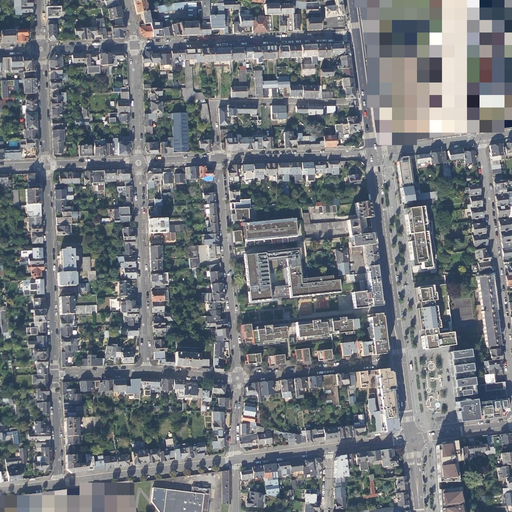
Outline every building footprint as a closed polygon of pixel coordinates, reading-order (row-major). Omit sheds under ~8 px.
[(50,0),(46,0),(47,4),(47,9),(61,8),(61,5),(56,5),(56,3),(51,3),(50,0)] [(113,8),(119,7),(118,3),(118,0),(115,1),(115,0),(99,0),(100,3),(105,2),(106,7),(112,6),(113,8)] [(144,0),(139,0),(133,1),(135,7),(136,13),(142,12),(147,11),(144,0)] [(222,2),(221,0),(213,0),(208,0),(208,12),(216,9),(218,8),(219,16),(213,16),(213,17),(208,17),(209,19),(209,23),(209,30),(217,30),(219,30),(223,30),(223,24),(223,21),(222,12),(222,9),(222,2)] [(278,15),(278,0),(275,0),(275,5),(274,5),(274,3),(272,3),(272,5),(264,5),(264,15),(273,15),(278,15)] [(293,31),(292,1),(290,1),(289,1),(289,4),(282,4),(282,1),(278,0),(278,15),(279,32),(283,32),(285,32),(284,22),(281,22),(282,14),(288,14),(288,18),(286,18),(287,31),(293,31)] [(342,9),(341,0),(333,0),(334,4),(324,6),(325,18),(343,16),(342,9)] [(511,0),(450,0),(459,11),(458,12),(458,14),(461,16),(462,16),(463,16),(466,19),(479,37),(474,41),(480,79),(467,81),(469,95),(490,93),(491,95),(496,95),(497,92),(511,89),(511,0)] [(196,17),(196,15),(195,1),(187,2),(172,3),(165,5),(167,12),(174,10),(187,9),(188,18),(192,17),(196,17)] [(305,4),(305,3),(300,2),(292,1),(293,31),(296,31),(299,31),(298,16),(294,16),(294,13),(295,13),(295,9),(305,10),(305,4)] [(319,4),(305,4),(305,10),(305,13),(317,13),(317,11),(320,11),(319,4)] [(167,12),(165,5),(157,7),(158,9),(159,13),(167,12)] [(15,7),(15,15),(21,15),(21,13),(32,13),(31,9),(31,7),(15,7)] [(120,10),(119,7),(113,8),(108,9),(110,20),(114,19),(122,18),(120,10)] [(63,8),(61,8),(47,9),(47,13),(47,17),(60,17),(60,14),(63,14),(63,8)] [(148,11),(147,11),(142,12),(143,18),(144,24),(145,24),(150,23),(148,11)] [(238,15),(239,25),(239,26),(244,26),(244,27),(246,27),(251,27),(251,17),(251,16),(245,16),(245,15),(244,13),(238,14),(238,15)] [(270,17),(262,17),(257,17),(257,18),(256,18),(255,17),(251,17),(251,27),(251,33),(261,33),(271,32),(270,17)] [(124,26),(122,18),(114,19),(116,27),(124,26)] [(312,30),(321,30),(321,18),(307,18),(307,30),(312,30)] [(173,36),(170,24),(169,19),(165,20),(166,28),(161,29),(164,37),(168,36),(173,36)] [(59,24),(59,20),(47,20),(48,29),(48,39),(51,41),(56,41),(55,24),(59,24)] [(177,36),(181,36),(178,24),(177,20),(170,22),(170,24),(173,36),(177,36)] [(203,35),(209,35),(209,30),(209,23),(204,23),(204,22),(202,22),(202,26),(198,26),(198,35),(203,35)] [(161,29),(160,23),(150,23),(152,27),(152,37),(156,37),(164,37),(161,29)] [(188,36),(197,35),(196,23),(192,23),(178,24),(181,36),(188,36)] [(145,24),(144,24),(139,25),(141,35),(143,37),(147,37),(152,37),(152,27),(146,27),(145,24)] [(90,28),(86,28),(87,40),(93,39),(93,36),(94,36),(97,36),(96,28),(94,28),(94,26),(90,26),(90,28)] [(125,32),(124,26),(116,27),(112,27),(112,32),(110,32),(110,31),(106,32),(108,39),(112,39),(120,38),(123,38),(123,33),(123,32),(125,32)] [(87,40),(86,28),(80,29),(80,27),(77,28),(77,29),(74,29),(75,35),(77,35),(77,36),(80,36),(81,40),(84,40),(87,40)] [(15,43),(26,42),(26,35),(27,35),(26,30),(18,31),(14,31),(15,43)] [(0,31),(0,34),(0,43),(7,43),(15,43),(14,31),(11,31),(0,31)] [(336,44),(328,45),(329,56),(331,56),(330,55),(339,55),(339,57),(342,56),(341,54),(343,54),(342,44),(336,44)] [(314,74),(313,64),(316,64),(316,60),(315,45),(307,46),(299,46),(300,62),(301,74),(314,74)] [(329,56),(328,45),(320,45),(315,45),(316,60),(321,60),(321,57),(329,57),(329,56)] [(288,58),(287,46),(281,47),(278,47),(279,58),(288,58)] [(300,62),(299,46),(293,46),(287,46),(288,58),(297,57),(297,62),(300,62)] [(261,60),(260,47),(256,48),(250,48),(251,57),(251,59),(256,58),(257,63),(261,63),(261,60)] [(276,59),(275,47),(266,47),(260,47),(261,60),(276,59)] [(246,66),(246,62),(246,61),(243,61),(242,48),(235,48),(228,49),(230,66),(230,69),(233,69),(231,60),(234,60),(234,61),(237,61),(237,63),(243,63),(243,66),(246,66)] [(213,61),(212,49),(206,50),(199,50),(200,62),(213,61)] [(223,67),(230,66),(228,49),(220,49),(212,49),(213,61),(214,67),(223,67)] [(184,60),(184,50),(181,51),(171,51),(171,64),(176,63),(176,67),(184,67),(184,61),(184,60)] [(200,62),(199,50),(196,50),(184,50),(184,60),(194,59),(194,62),(200,62)] [(151,55),(151,52),(145,52),(144,52),(145,56),(142,56),(142,63),(159,63),(158,54),(151,55)] [(112,66),(112,53),(104,54),(99,54),(99,65),(109,65),(110,75),(112,75),(112,66)] [(124,59),(124,53),(116,53),(112,53),(112,66),(117,66),(117,61),(116,61),(116,59),(124,59)] [(99,54),(93,54),(86,55),(86,62),(87,67),(87,73),(87,74),(99,73),(99,65),(99,54)] [(159,54),(159,65),(170,64),(170,54),(165,54),(159,54)] [(86,62),(86,55),(79,55),(72,55),(73,63),(86,62)] [(62,68),(61,56),(54,56),(49,61),(49,63),(49,69),(62,68)] [(349,62),(349,56),(342,56),(339,57),(339,60),(340,65),(336,65),(337,69),(341,69),(350,68),(349,62)] [(21,67),(21,57),(15,58),(10,58),(11,73),(17,72),(17,67),(21,67)] [(29,57),(21,57),(21,67),(24,67),(25,72),(34,72),(34,66),(34,61),(29,57)] [(11,73),(10,58),(4,58),(0,58),(0,73),(5,73),(11,73)] [(204,99),(205,98),(202,92),(195,93),(192,91),(191,66),(188,66),(188,61),(184,61),(184,67),(185,88),(186,100),(204,99)] [(62,70),(62,68),(49,69),(49,73),(50,79),(61,79),(61,78),(62,78),(61,74),(61,70),(62,70)] [(351,72),(350,68),(341,69),(342,73),(343,72),(344,77),(351,76),(351,72)] [(230,87),(231,98),(238,97),(247,97),(246,73),(246,70),(238,70),(239,87),(230,87)] [(34,75),(34,72),(25,72),(23,72),(22,72),(21,72),(21,80),(23,80),(35,79),(34,75)] [(352,83),(351,78),(337,79),(337,80),(341,80),(342,89),(353,88),(352,83)] [(35,86),(35,79),(23,80),(23,82),(23,94),(35,93),(35,86)] [(50,93),(58,93),(57,89),(59,89),(59,84),(59,81),(50,81),(50,84),(50,87),(51,87),(51,89),(50,90),(50,93)] [(272,98),(278,98),(277,90),(277,81),(262,82),(262,98),(267,98),(267,88),(269,88),(272,88),(272,98)] [(302,85),(289,86),(290,98),(291,98),(294,97),(299,96),(299,98),(302,98),(302,97),(302,86),(302,85)] [(316,86),(302,86),(302,97),(317,98),(316,86)] [(342,89),(341,89),(341,94),(344,93),(345,98),(347,98),(354,98),(353,93),(353,88),(342,89)] [(160,95),(160,89),(155,89),(150,89),(149,89),(150,100),(155,100),(155,96),(160,95)] [(58,93),(50,93),(50,96),(51,96),(52,102),(50,102),(51,107),(61,107),(60,101),(63,101),(63,107),(66,107),(65,93),(60,93),(60,95),(58,95),(58,93)] [(36,106),(35,99),(25,99),(26,103),(25,103),(25,105),(26,105),(26,113),(36,112),(36,106)] [(129,112),(128,101),(121,101),(117,102),(117,113),(129,112)] [(160,101),(150,102),(150,109),(149,109),(149,113),(150,114),(154,114),(159,114),(161,114),(160,101)] [(209,118),(206,104),(200,104),(201,123),(209,122),(209,120),(209,118)] [(227,116),(235,116),(235,113),(235,105),(227,105),(227,108),(227,116)] [(241,105),(235,105),(235,113),(250,113),(250,115),(255,115),(255,106),(253,106),(250,106),(241,105)] [(286,106),(270,106),(271,119),(286,119),(286,106)] [(322,115),(326,115),(326,113),(334,112),(334,106),(330,106),(322,106),(322,112),(322,115)] [(62,107),(61,107),(51,107),(51,113),(51,118),(61,118),(60,108),(62,108),(62,107)] [(227,125),(227,116),(227,108),(218,108),(219,112),(219,125),(227,125)] [(36,112),(26,113),(22,113),(22,115),(25,115),(25,122),(36,121),(36,117),(36,112)] [(109,118),(108,118),(109,123),(115,123),(114,117),(118,117),(118,121),(121,121),(129,121),(129,112),(117,113),(109,113),(109,118)] [(188,152),(186,113),(171,113),(171,119),(172,138),(173,153),(180,153),(188,152)] [(154,114),(150,114),(144,114),(144,130),(152,130),(151,126),(150,126),(150,122),(152,122),(152,120),(155,120),(154,114)] [(357,123),(357,121),(355,121),(355,117),(346,118),(347,123),(348,133),(359,131),(357,123)] [(36,124),(36,121),(25,122),(25,128),(23,128),(23,130),(37,129),(36,124)] [(64,121),(51,122),(51,125),(52,130),(63,130),(65,130),(65,126),(64,126),(64,121)] [(335,136),(335,140),(342,139),(342,135),(349,134),(348,133),(347,123),(340,124),(335,124),(335,136)] [(23,130),(23,140),(37,139),(37,134),(37,129),(23,130)] [(63,130),(52,130),(52,137),(52,142),(62,142),(63,142),(63,130)] [(296,130),(297,148),(303,148),(308,147),(308,137),(301,137),(301,130),(296,130)] [(293,131),(283,131),(284,148),(288,148),(290,148),(290,144),(294,144),(293,131)] [(251,135),(251,138),(251,150),(256,150),(262,149),(261,145),(261,143),(261,138),(261,134),(251,135)] [(117,135),(111,136),(111,143),(108,143),(108,139),(103,139),(104,156),(110,156),(112,156),(112,148),(117,148),(117,143),(117,135)] [(244,150),(251,150),(251,138),(240,138),(240,135),(239,135),(236,135),(236,138),(236,150),(244,150)] [(130,150),(129,136),(122,136),(122,143),(117,143),(117,148),(117,155),(122,155),(126,155),(130,150)] [(315,142),(315,136),(308,136),(308,137),(308,147),(313,147),(323,147),(323,141),(315,142)] [(328,147),(335,146),(335,140),(335,136),(322,136),(323,141),(323,147),(328,147)] [(167,153),(173,153),(172,138),(167,138),(167,142),(159,142),(159,143),(160,153),(167,153)] [(271,138),(261,138),(261,143),(261,145),(266,145),(266,149),(269,149),(272,149),(271,138)] [(23,140),(19,140),(19,148),(25,148),(31,147),(31,148),(37,148),(37,144),(37,139),(23,140)] [(98,141),(93,141),(94,156),(99,156),(104,156),(103,139),(98,139),(98,141)] [(210,151),(210,140),(199,141),(200,148),(204,148),(205,151),(210,151)] [(62,142),(52,142),(52,148),(53,154),(62,154),(62,142)] [(153,154),(157,154),(157,143),(145,143),(145,152),(148,154),(153,154)] [(504,160),(502,144),(494,145),(489,146),(490,153),(489,154),(490,161),(499,160),(504,160)] [(84,157),(90,156),(90,145),(78,146),(78,157),(84,157)] [(456,150),(447,151),(448,160),(457,159),(458,163),(464,163),(463,152),(462,149),(456,150)] [(8,151),(3,151),(3,160),(15,160),(20,159),(19,150),(8,150),(8,151)] [(472,151),(463,152),(464,163),(464,164),(475,162),(474,157),(474,152),(472,151)] [(434,153),(429,154),(430,162),(430,164),(441,163),(440,152),(434,153)] [(442,152),(440,152),(441,163),(443,178),(450,177),(448,163),(445,163),(445,159),(444,152),(442,152)] [(421,155),(415,156),(416,164),(418,163),(418,166),(424,165),(423,163),(430,162),(429,154),(421,155)] [(401,157),(397,162),(400,184),(401,184),(401,188),(400,188),(402,202),(413,201),(412,194),(407,157),(401,157)] [(338,168),(337,161),(331,162),(327,162),(327,168),(327,173),(330,173),(330,175),(338,174),(338,168)] [(306,175),(306,181),(313,181),(313,174),(312,162),(307,163),(300,163),(301,174),(301,175),(306,175)] [(323,169),(323,162),(317,162),(312,162),(313,174),(325,173),(325,169),(323,169)] [(282,181),(288,181),(288,175),(287,163),(281,164),(276,164),(277,174),(275,174),(275,175),(275,181),(282,180),(282,181)] [(295,174),(295,182),(301,181),(301,175),(301,174),(299,174),(299,163),(293,163),(287,163),(288,175),(295,174)] [(258,179),(263,179),(262,164),(257,164),(253,165),(253,171),(253,173),(253,175),(253,178),(258,178),(258,179)] [(275,174),(275,164),(269,164),(264,164),(265,176),(275,175),(275,174)] [(238,182),(237,165),(234,165),(231,165),(231,168),(229,170),(227,170),(227,174),(227,177),(232,177),(233,182),(238,182)] [(205,171),(205,166),(198,167),(199,176),(206,176),(207,179),(207,180),(211,180),(211,186),(213,185),(212,175),(212,171),(207,171),(205,171)] [(199,176),(198,167),(191,167),(185,167),(185,173),(186,178),(190,178),(199,178),(199,176)] [(161,180),(160,168),(154,168),(150,169),(146,173),(147,189),(154,188),(153,180),(161,180)] [(121,170),(116,170),(117,179),(125,179),(129,179),(129,178),(129,172),(127,169),(121,170)] [(92,186),(97,185),(97,190),(104,190),(104,184),(104,181),(104,170),(97,171),(91,171),(92,182),(92,186)] [(115,181),(114,170),(108,170),(104,170),(104,181),(106,181),(115,181)] [(69,183),(69,172),(64,172),(63,172),(63,174),(59,174),(59,183),(54,184),(54,187),(61,187),(61,183),(69,183)] [(74,174),(74,172),(71,172),(69,172),(69,183),(79,183),(78,173),(76,174),(74,174)] [(163,183),(172,183),(173,172),(163,172),(163,183)] [(27,173),(28,182),(28,184),(39,184),(39,180),(39,177),(36,177),(36,173),(27,173)] [(186,178),(185,173),(174,174),(175,182),(183,182),(183,183),(186,183),(186,178)] [(7,180),(7,174),(0,174),(0,184),(0,185),(0,187),(10,187),(10,183),(10,180),(7,180)] [(348,176),(349,185),(358,184),(357,174),(348,176)] [(511,183),(511,179),(506,181),(502,181),(493,182),(494,185),(495,194),(504,193),(503,189),(505,189),(505,185),(511,183)] [(479,189),(478,183),(467,185),(468,187),(464,188),(465,190),(462,190),(461,191),(462,197),(469,196),(479,195),(479,189)] [(132,186),(125,186),(117,186),(117,191),(126,191),(126,201),(132,201),(132,186)] [(40,198),(39,189),(28,189),(26,189),(26,205),(31,205),(34,204),(40,204),(40,198)] [(55,200),(65,199),(65,193),(66,193),(66,192),(68,191),(68,189),(54,190),(54,194),(55,200)] [(229,196),(229,200),(234,200),(234,195),(237,195),(237,190),(228,191),(229,196)] [(214,198),(214,193),(203,193),(203,198),(208,197),(208,204),(214,203),(214,198)] [(507,193),(504,193),(495,194),(495,200),(496,207),(511,205),(510,201),(506,201),(505,195),(507,195),(507,193)] [(479,195),(469,196),(470,204),(470,208),(481,207),(480,201),(479,195)] [(65,207),(65,199),(55,200),(55,205),(55,212),(61,212),(72,211),(72,206),(65,207)] [(249,199),(238,200),(238,202),(229,203),(230,209),(247,209),(249,209),(249,199)] [(359,203),(354,203),(356,219),(361,219),(370,217),(369,209),(368,202),(359,203)] [(34,205),(34,204),(31,205),(31,211),(32,210),(32,211),(31,212),(32,212),(32,213),(33,213),(33,217),(40,217),(40,210),(40,205),(34,205)] [(498,217),(508,216),(508,218),(511,217),(511,204),(511,205),(496,207),(497,212),(498,217)] [(114,207),(113,208),(114,222),(129,221),(128,218),(130,218),(129,212),(128,212),(128,207),(118,207),(114,207)] [(148,213),(148,219),(159,218),(159,207),(153,207),(153,211),(153,213),(150,213),(148,213)] [(410,263),(411,267),(420,266),(421,269),(430,268),(429,264),(433,264),(429,236),(425,236),(425,232),(429,232),(426,213),(422,214),(421,207),(403,209),(405,224),(406,234),(408,245),(409,251),(410,263)] [(482,212),(481,207),(470,208),(469,208),(470,216),(470,219),(482,218),(482,212)] [(247,209),(230,209),(230,215),(231,221),(240,220),(244,220),(247,219),(247,209)] [(77,224),(76,211),(72,211),(61,212),(62,218),(55,218),(55,219),(56,225),(66,224),(70,224),(77,224)] [(216,218),(215,216),(209,216),(205,216),(206,224),(209,223),(209,224),(216,223),(216,218)] [(27,217),(27,227),(41,226),(41,222),(40,217),(33,217),(29,217),(27,217)] [(166,225),(165,218),(159,218),(148,219),(149,232),(152,232),(166,232),(166,225)] [(361,219),(356,219),(309,224),(302,224),(303,231),(344,227),(344,230),(346,232),(347,232),(348,237),(349,237),(363,235),(363,230),(362,225),(361,219)] [(500,232),(510,231),(509,219),(498,221),(499,225),(500,232)] [(242,225),(242,226),(244,246),(304,240),(304,239),(303,231),(302,224),(302,220),(291,221),(242,225)] [(216,227),(216,223),(209,224),(210,227),(207,227),(207,231),(210,230),(210,234),(217,233),(216,227)] [(484,228),(483,223),(471,224),(472,235),(484,234),(484,228)] [(58,229),(56,229),(56,232),(56,235),(67,234),(66,226),(58,226),(58,229)] [(134,239),(133,233),(131,234),(131,227),(122,227),(123,239),(134,239)] [(240,230),(232,231),(233,242),(241,241),(240,230)] [(511,230),(510,231),(500,232),(501,239),(502,248),(511,247),(511,241),(511,236),(511,230)] [(41,231),(31,232),(31,243),(41,243),(41,237),(41,231)] [(170,231),(166,232),(152,232),(153,236),(154,236),(154,240),(149,241),(149,246),(160,246),(160,241),(171,240),(174,240),(175,239),(175,232),(175,231),(170,231)] [(203,240),(204,245),(207,245),(218,244),(218,239),(217,233),(210,234),(205,234),(206,240),(203,240)] [(363,235),(349,237),(350,248),(374,245),(373,242),(373,237),(372,233),(363,235)] [(484,234),(472,235),(471,235),(473,247),(484,246),(486,245),(485,239),(484,234)] [(134,239),(123,239),(123,240),(124,240),(124,251),(122,251),(122,254),(134,254),(134,250),(131,250),(130,245),(134,245),(134,239)] [(219,250),(218,244),(207,245),(208,258),(219,257),(219,250)] [(197,245),(188,245),(188,250),(189,268),(198,267),(197,245)] [(375,255),(374,245),(350,248),(351,255),(363,254),(364,267),(376,265),(375,255)] [(161,246),(160,246),(149,246),(150,260),(161,260),(161,259),(161,246)] [(61,249),(61,272),(74,271),(73,260),(76,260),(76,256),(73,256),(73,248),(69,249),(69,247),(64,247),(64,249),(61,249)] [(511,247),(502,248),(503,254),(503,257),(511,256),(511,260),(511,247)] [(42,253),(42,248),(31,248),(31,254),(34,254),(34,255),(35,255),(35,253),(36,253),(37,259),(42,259),(42,253)] [(243,255),(246,281),(248,281),(248,290),(247,290),(247,293),(248,304),(277,301),(277,298),(298,296),(298,297),(339,293),(338,280),(332,281),(331,276),(299,280),(297,255),(299,255),(299,248),(255,253),(255,255),(253,256),(253,253),(243,254),(243,255)] [(345,248),(334,250),(336,264),(347,263),(345,248)] [(485,253),(484,249),(474,250),(475,260),(477,259),(478,263),(488,261),(487,256),(487,253),(485,253)] [(42,261),(42,259),(37,259),(28,259),(28,256),(25,256),(25,262),(19,263),(19,265),(26,265),(42,264),(42,261)] [(88,271),(90,271),(89,256),(82,257),(83,271),(88,271)] [(119,266),(120,267),(123,267),(135,267),(134,256),(123,256),(117,256),(117,259),(118,262),(118,264),(119,266)] [(161,260),(150,260),(150,270),(152,270),(154,270),(161,270),(161,260)] [(488,261),(478,263),(477,263),(478,273),(489,272),(489,266),(488,261)] [(220,271),(220,263),(208,265),(209,272),(220,271)] [(349,274),(347,263),(336,264),(338,276),(349,274)] [(42,267),(42,264),(26,265),(27,270),(30,270),(31,276),(26,276),(26,280),(41,279),(40,270),(42,270),(42,267)] [(135,278),(135,267),(123,267),(124,278),(135,278)] [(61,272),(58,272),(58,279),(58,286),(75,285),(74,271),(61,272)] [(221,278),(220,271),(209,272),(211,284),(222,283),(221,278)] [(167,284),(167,272),(162,273),(150,274),(151,288),(159,288),(159,285),(167,284)] [(379,306),(379,305),(381,305),(381,301),(379,290),(378,274),(377,272),(365,273),(368,293),(366,293),(365,291),(364,291),(360,292),(351,293),(352,309),(379,306)] [(490,276),(477,278),(481,305),(475,306),(473,290),(446,293),(447,302),(452,339),(479,335),(477,320),(483,319),(487,347),(499,345),(499,341),(498,335),(495,315),(493,300),(491,282),(490,276)] [(41,279),(26,280),(27,290),(43,290),(43,284),(43,279),(41,279)] [(117,296),(129,296),(128,291),(129,291),(129,284),(128,284),(128,280),(117,281),(117,296)] [(237,287),(238,293),(247,293),(247,290),(248,290),(248,281),(246,281),(237,282),(237,287)] [(88,283),(75,285),(75,292),(80,292),(84,292),(84,291),(89,291),(88,283)] [(222,287),(222,283),(211,284),(212,294),(223,292),(222,287)] [(453,345),(452,339),(447,302),(446,293),(445,284),(413,288),(415,303),(416,303),(417,309),(416,309),(416,312),(418,323),(419,331),(420,330),(421,336),(420,336),(421,349),(453,345)] [(75,285),(58,286),(58,292),(58,293),(63,292),(63,294),(71,294),(71,292),(75,292),(75,285)] [(163,290),(151,291),(151,301),(163,300),(163,290)] [(223,297),(223,292),(212,294),(212,301),(219,302),(224,302),(223,297)] [(73,314),(72,296),(59,297),(59,305),(59,314),(61,314),(73,314)] [(44,302),(44,298),(33,298),(34,310),(44,309),(44,302)] [(118,299),(111,299),(110,308),(118,308),(118,299)] [(121,305),(121,312),(123,312),(125,312),(137,311),(136,305),(134,305),(133,300),(125,300),(125,305),(121,305)] [(163,312),(163,300),(151,301),(152,312),(163,312)] [(219,302),(212,301),(208,301),(209,316),(217,316),(220,316),(219,309),(219,302)] [(97,313),(96,305),(74,306),(74,314),(97,313)] [(44,309),(34,310),(33,310),(33,312),(34,322),(45,322),(44,316),(44,309)] [(8,332),(6,310),(4,310),(0,310),(0,316),(2,333),(3,333),(8,332)] [(123,317),(123,326),(126,326),(137,326),(137,311),(125,312),(126,312),(126,317),(123,317)] [(171,313),(157,313),(157,316),(157,317),(154,317),(154,320),(152,320),(152,326),(164,326),(163,320),(172,320),(171,313)] [(363,343),(363,341),(357,342),(358,353),(358,354),(360,354),(360,357),(362,356),(366,356),(369,356),(383,354),(382,352),(385,351),(385,349),(387,349),(386,345),(385,336),(385,333),(383,321),(382,313),(368,315),(368,318),(370,342),(363,343)] [(75,326),(74,314),(73,314),(61,314),(61,321),(60,321),(60,327),(71,326),(75,326)] [(217,316),(209,316),(208,316),(209,326),(215,326),(215,329),(226,328),(225,322),(225,319),(218,320),(217,316)] [(304,337),(304,339),(326,337),(326,335),(356,331),(355,329),(357,328),(356,319),(354,319),(354,316),(295,323),(295,327),(296,338),(304,337)] [(45,326),(45,322),(34,322),(30,322),(30,326),(26,327),(27,335),(35,335),(35,331),(39,331),(39,333),(45,332),(45,326)] [(252,345),(279,342),(278,340),(286,339),(285,328),(284,324),(255,327),(255,331),(251,331),(250,327),(250,325),(241,326),(242,333),(244,333),(245,342),(251,341),(252,345)] [(60,333),(60,337),(72,337),(72,335),(75,334),(76,333),(76,331),(75,330),(71,331),(71,326),(60,327),(60,333)] [(137,326),(126,326),(127,339),(131,338),(131,336),(138,335),(137,326)] [(164,336),(164,326),(152,326),(152,332),(156,332),(156,336),(164,336)] [(227,338),(226,328),(215,329),(216,336),(214,336),(215,341),(222,342),(221,340),(227,340),(227,338)] [(45,340),(45,336),(37,336),(37,341),(27,342),(27,347),(46,347),(45,340)] [(77,338),(60,339),(61,345),(63,345),(63,347),(64,352),(73,351),(78,351),(77,338)] [(163,345),(163,339),(154,340),(154,345),(153,345),(153,351),(163,351),(165,351),(165,345),(163,345)] [(228,347),(228,342),(222,342),(215,341),(214,341),(214,344),(213,357),(217,358),(222,358),(222,349),(222,347),(228,347)] [(352,343),(340,344),(340,351),(339,351),(340,359),(349,358),(349,350),(352,350),(352,343)] [(106,346),(104,357),(108,358),(108,359),(112,360),(113,356),(119,357),(120,347),(115,346),(116,345),(111,344),(111,347),(106,346)] [(46,353),(46,349),(32,350),(33,360),(35,359),(46,359),(46,353)] [(307,349),(294,350),(296,364),(309,362),(307,349)] [(501,359),(500,353),(499,353),(498,349),(489,350),(491,361),(501,359)] [(95,366),(103,365),(104,358),(95,358),(95,354),(92,355),(91,350),(87,350),(87,359),(87,366),(95,366)] [(330,350),(317,351),(318,361),(330,360),(331,360),(330,350)] [(453,392),(454,397),(473,395),(467,350),(448,352),(451,374),(451,379),(453,392)] [(73,356),(73,351),(64,352),(61,352),(61,359),(61,365),(67,365),(67,362),(69,362),(70,361),(70,358),(66,358),(66,357),(73,356)] [(133,362),(132,351),(125,352),(122,352),(123,363),(133,362)] [(164,359),(163,351),(153,351),(154,359),(158,359),(158,364),(163,364),(174,365),(174,356),(172,356),(172,358),(171,358),(171,359),(164,359)] [(199,354),(175,352),(174,356),(174,365),(178,366),(188,366),(198,367),(198,365),(198,360),(199,354)] [(259,353),(246,355),(247,364),(250,364),(260,363),(259,353)] [(283,355),(268,356),(269,367),(270,366),(284,365),(284,361),(283,355)] [(217,358),(213,357),(213,365),(214,365),(213,371),(222,372),(223,370),(223,364),(222,364),(216,363),(216,362),(217,362),(217,358)] [(46,364),(46,359),(35,359),(36,367),(37,367),(37,374),(47,374),(46,364)] [(491,361),(486,361),(488,371),(484,371),(484,375),(491,374),(494,374),(496,373),(495,369),(497,369),(497,370),(501,370),(502,369),(501,362),(501,359),(491,361)] [(386,372),(385,369),(375,370),(375,374),(380,411),(375,412),(373,404),(373,398),(367,399),(367,410),(369,415),(370,425),(373,424),(373,428),(374,428),(374,432),(371,432),(371,433),(394,430),(392,422),(395,421),(394,412),(395,412),(394,401),(393,394),(391,381),(390,373),(389,373),(389,372),(386,372)] [(358,386),(358,388),(364,387),(363,386),(363,384),(366,384),(365,375),(364,371),(360,372),(352,373),(353,387),(358,386)] [(353,387),(352,373),(349,373),(347,373),(348,386),(347,386),(349,404),(355,403),(354,388),(353,387)] [(32,375),(33,384),(41,383),(41,387),(47,386),(47,379),(47,374),(37,374),(32,375)] [(342,375),(341,374),(337,374),(335,375),(336,386),(346,385),(345,375),(342,375)] [(484,375),(485,384),(495,383),(494,374),(491,374),(484,375)] [(336,386),(335,375),(326,376),(321,376),(322,387),(325,408),(338,406),(336,386)] [(320,387),(319,376),(311,377),(307,378),(309,388),(320,387)] [(144,378),(140,378),(140,379),(140,384),(146,384),(146,389),(144,389),(144,395),(150,395),(150,392),(150,378),(144,378)] [(155,379),(150,378),(150,392),(155,392),(155,391),(160,391),(160,390),(161,382),(159,382),(159,379),(155,379)] [(298,379),(294,379),(296,399),(303,398),(302,393),(302,392),(301,388),(305,388),(304,378),(298,379)] [(116,394),(117,395),(124,394),(124,393),(125,385),(125,379),(118,380),(112,380),(113,390),(113,392),(116,391),(116,394)] [(124,393),(134,394),(133,398),(139,398),(139,399),(139,398),(140,384),(140,379),(132,379),(130,379),(130,386),(125,385),(124,393)] [(161,379),(161,382),(160,390),(164,390),(164,392),(165,392),(165,390),(172,391),(172,379),(166,379),(161,379)] [(177,398),(182,398),(183,397),(183,384),(183,381),(180,381),(180,380),(179,380),(178,380),(177,380),(173,379),(173,388),(177,389),(177,398)] [(113,390),(112,380),(105,380),(102,380),(102,383),(99,383),(98,387),(97,391),(102,390),(102,391),(113,390)] [(286,380),(280,381),(282,398),(290,397),(289,391),(291,391),(290,380),(286,380)] [(83,381),(80,381),(80,391),(91,391),(90,381),(83,381)] [(68,387),(68,382),(62,382),(62,389),(62,393),(68,392),(68,394),(70,394),(76,394),(76,387),(68,387)] [(272,394),(271,382),(262,383),(255,384),(256,394),(257,402),(262,402),(261,396),(272,394)] [(224,384),(212,383),(211,393),(224,393),(224,384)] [(197,385),(183,384),(183,397),(201,398),(201,390),(201,388),(196,388),(197,385)] [(256,394),(255,384),(250,384),(250,385),(250,386),(249,387),(246,388),(247,395),(256,394)] [(47,391),(47,388),(36,389),(37,400),(45,400),(45,395),(48,394),(47,391)] [(204,390),(201,390),(201,398),(200,411),(204,411),(204,406),(204,401),(208,401),(209,394),(207,394),(207,391),(204,390)] [(80,398),(80,394),(76,394),(70,394),(70,403),(63,403),(63,407),(71,407),(71,404),(80,404),(80,400),(80,398)] [(425,404),(435,411),(441,402),(431,395),(425,404)] [(228,398),(218,398),(218,406),(227,406),(228,398)] [(466,400),(461,399),(461,401),(454,402),(455,409),(456,414),(457,423),(504,417),(508,412),(506,399),(500,400),(487,401),(475,403),(474,400),(466,401),(466,400)] [(48,407),(48,402),(36,402),(34,403),(34,407),(37,407),(37,408),(42,408),(42,414),(47,414),(47,415),(48,415),(48,407)] [(242,416),(253,417),(255,405),(244,403),(243,411),(242,416)] [(83,413),(83,406),(71,407),(63,407),(63,413),(63,418),(75,417),(74,409),(76,409),(76,412),(79,412),(79,413),(83,413)] [(222,412),(217,411),(212,411),(212,420),(217,420),(217,423),(216,423),(216,424),(212,424),(213,430),(223,430),(222,412)] [(387,432),(396,431),(398,431),(398,428),(396,419),(396,416),(395,412),(394,412),(395,421),(392,422),(394,430),(371,433),(372,434),(379,433),(387,432)] [(255,426),(260,427),(259,418),(257,418),(257,422),(253,422),(253,417),(242,416),(242,415),(241,419),(241,423),(248,424),(251,424),(252,424),(253,425),(255,425),(255,426)] [(101,434),(99,416),(93,416),(94,435),(97,434),(101,434)] [(75,417),(63,418),(64,428),(64,436),(77,436),(76,417),(75,417)] [(44,421),(43,421),(34,422),(35,434),(49,434),(49,430),(49,428),(46,428),(44,425),(44,421)] [(256,433),(256,431),(255,426),(255,425),(253,425),(252,424),(251,424),(248,424),(240,424),(240,429),(240,435),(241,437),(256,433)] [(352,437),(357,436),(356,432),(358,432),(364,431),(363,425),(358,426),(353,427),(350,427),(352,437)] [(345,438),(343,427),(341,428),(341,426),(339,427),(339,428),(337,428),(338,439),(340,438),(345,438)] [(350,426),(347,427),(347,426),(346,426),(346,427),(343,427),(345,438),(349,437),(352,437),(350,427),(350,426)] [(337,428),(336,427),(323,429),(324,440),(331,440),(338,439),(337,428)] [(220,446),(226,446),(226,430),(223,430),(213,430),(213,435),(217,435),(217,441),(212,441),(213,448),(220,447),(220,446)] [(312,442),(323,441),(321,430),(316,431),(314,430),(310,431),(312,442)] [(18,445),(17,431),(9,432),(0,432),(0,438),(1,438),(1,437),(3,436),(3,438),(4,437),(4,436),(12,436),(13,446),(18,445)] [(265,434),(256,435),(257,440),(257,445),(258,445),(264,444),(271,443),(272,442),(272,439),(270,439),(269,431),(264,431),(265,434)] [(299,444),(298,435),(288,433),(285,433),(284,432),(284,433),(277,431),(278,434),(278,437),(283,436),(283,437),(284,437),(285,439),(287,439),(288,445),(293,445),(299,444)] [(305,443),(312,442),(310,431),(305,432),(304,432),(301,432),(301,435),(298,435),(299,444),(305,443)] [(239,441),(240,448),(242,447),(249,446),(253,446),(252,441),(257,440),(256,435),(256,433),(241,437),(241,440),(241,441),(239,441)] [(503,434),(495,436),(495,438),(500,437),(501,445),(511,443),(511,441),(511,439),(511,435),(509,434),(503,434)] [(77,436),(64,436),(64,440),(65,445),(75,444),(77,444),(82,444),(82,435),(77,436)] [(494,448),(492,436),(486,437),(487,444),(475,446),(476,452),(479,451),(479,452),(480,452),(481,452),(483,452),(483,453),(486,455),(488,452),(488,449),(494,448)] [(476,458),(476,452),(475,446),(474,438),(468,439),(469,447),(462,448),(464,459),(465,459),(467,460),(467,459),(469,459),(470,460),(471,460),(472,459),(472,458),(473,458),(474,459),(475,458),(476,458)] [(174,451),(172,439),(166,440),(167,449),(163,449),(163,451),(159,452),(160,458),(160,461),(166,460),(166,459),(168,459),(168,458),(175,457),(174,451)] [(463,511),(462,506),(456,462),(462,461),(461,449),(456,449),(455,441),(443,442),(439,445),(435,447),(436,462),(436,470),(437,489),(438,498),(438,507),(438,511),(463,511)] [(192,447),(194,457),(198,456),(203,456),(203,451),(205,450),(204,443),(196,444),(197,446),(192,447)] [(65,450),(65,455),(74,454),(75,454),(75,444),(65,445),(65,450)] [(50,453),(50,447),(36,448),(36,451),(44,451),(44,454),(43,454),(43,456),(39,457),(39,462),(50,461),(50,453)] [(178,451),(174,451),(175,457),(175,459),(185,458),(194,457),(192,447),(187,448),(178,449),(178,451)] [(148,463),(146,449),(132,451),(133,465),(140,464),(148,463)] [(159,452),(159,449),(147,450),(146,449),(148,463),(150,463),(153,462),(153,459),(160,458),(159,452)] [(386,449),(379,450),(380,460),(381,467),(397,465),(396,457),(393,457),(392,449),(386,449)] [(380,460),(379,450),(372,451),(365,452),(367,466),(373,465),(372,461),(380,460)] [(115,452),(116,456),(117,467),(122,466),(129,465),(127,455),(121,455),(120,451),(115,452)] [(511,451),(501,453),(503,465),(507,464),(511,463),(511,451)] [(367,466),(365,452),(356,453),(354,454),(356,462),(357,462),(358,470),(367,468),(367,466)] [(102,457),(102,455),(97,456),(97,461),(91,462),(90,453),(84,454),(87,471),(93,470),(92,467),(93,467),(94,470),(100,469),(104,468),(104,463),(103,463),(102,457)] [(87,471),(84,454),(80,454),(81,463),(75,464),(74,454),(65,455),(65,469),(70,473),(78,472),(87,471)] [(353,464),(351,454),(347,455),(343,455),(345,465),(353,464)] [(345,465),(343,455),(340,456),(336,456),(335,457),(334,459),(334,460),(334,462),(333,478),(335,477),(343,477),(346,477),(345,465)] [(117,467),(116,456),(110,457),(110,456),(102,457),(103,463),(104,463),(104,468),(111,468),(117,467)] [(20,464),(19,458),(5,459),(6,466),(20,464)] [(312,470),(315,469),(316,469),(314,459),(309,460),(305,460),(306,472),(310,472),(310,474),(313,473),(312,470)] [(51,470),(50,461),(39,462),(33,463),(34,471),(40,470),(45,469),(45,471),(51,470)] [(303,474),(301,461),(295,462),(289,462),(290,473),(294,472),(294,475),(303,474)] [(290,473),(289,462),(282,463),(278,464),(278,465),(275,465),(276,472),(277,478),(280,477),(281,475),(290,474),(290,473)] [(275,465),(275,464),(268,465),(262,466),(264,477),(265,485),(268,485),(267,478),(271,477),(271,472),(276,472),(275,465)] [(507,464),(503,465),(503,466),(501,467),(499,467),(500,472),(501,472),(502,474),(498,475),(498,479),(508,478),(507,464)] [(264,477),(262,466),(256,467),(251,467),(253,479),(264,477)] [(21,480),(20,473),(20,469),(7,471),(8,481),(13,481),(21,480)] [(230,470),(222,471),(222,505),(230,505),(230,470)] [(250,470),(240,472),(241,480),(252,479),(250,470)] [(266,495),(279,497),(277,478),(276,472),(271,472),(271,477),(272,486),(265,487),(266,495)] [(405,482),(404,476),(398,477),(396,478),(396,480),(397,486),(399,486),(399,488),(395,489),(395,491),(406,490),(405,482)] [(343,487),(344,487),(343,477),(335,477),(336,481),(335,482),(333,482),(333,483),(333,488),(343,487)] [(511,477),(508,478),(498,479),(499,481),(506,480),(507,488),(502,489),(503,494),(509,493),(511,492),(511,477)] [(129,483),(86,489),(88,502),(132,496),(130,483),(129,483)] [(207,511),(210,489),(192,487),(191,493),(165,489),(152,488),(150,501),(157,511),(207,511)] [(343,497),(344,497),(343,487),(333,488),(333,494),(333,498),(337,498),(343,497)] [(263,507),(264,494),(250,491),(249,498),(247,498),(247,501),(246,501),(246,506),(263,507)] [(395,504),(395,506),(408,505),(407,498),(407,492),(396,494),(397,504),(395,504)] [(309,504),(314,504),(315,494),(305,494),(305,503),(309,504)] [(37,495),(14,498),(15,501),(17,501),(17,507),(42,503),(41,498),(38,498),(37,495)] [(344,508),(343,497),(337,498),(337,504),(335,504),(335,509),(344,508)]
